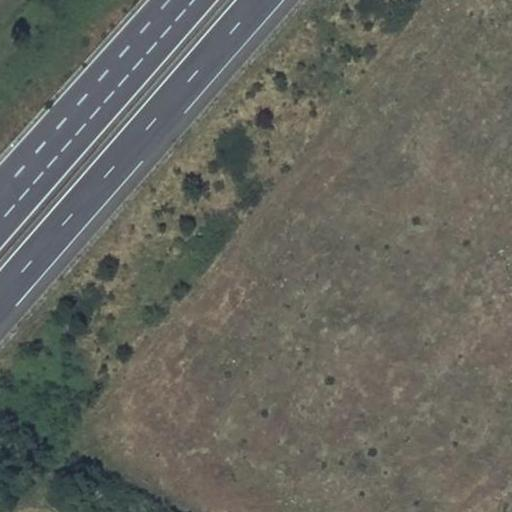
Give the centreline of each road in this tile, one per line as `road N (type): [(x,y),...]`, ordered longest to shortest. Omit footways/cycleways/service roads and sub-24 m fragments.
road 1 (trunk): [(0,297),(262,0)]
road 2 (trunk): [(194,0),(0,224)]
road 3 (trunk): [(184,0),(0,182)]
